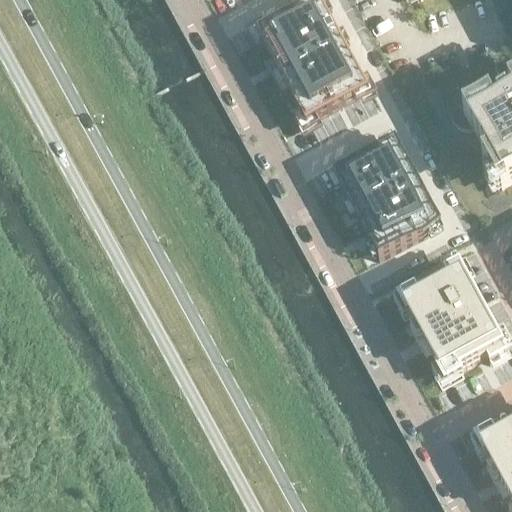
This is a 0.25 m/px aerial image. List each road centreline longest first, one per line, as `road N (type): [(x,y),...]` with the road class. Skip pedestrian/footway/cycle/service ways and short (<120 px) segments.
road 1 (residential): [(468,511),(187,0)]
road 2 (secondary): [(297,511),(17,0)]
road 3 (secondary): [(0,50),(253,511)]
